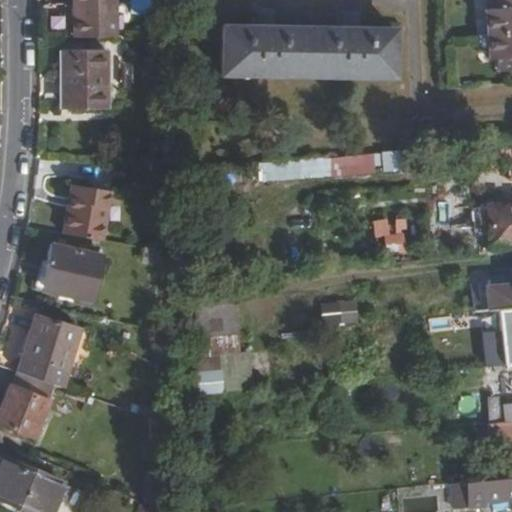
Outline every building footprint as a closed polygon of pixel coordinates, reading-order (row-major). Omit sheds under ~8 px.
[(113,0),(71,0),(71,36),(114,36),(113,0)] [(511,0),(495,0),(496,8),(511,7),(511,0)] [(511,7),(496,8),(482,9),(486,58),(495,57),(496,72),(511,70),(511,7)] [(251,27),(220,26),(219,74),(392,76),(394,28),(356,28),(356,18),(349,18),(349,10),(338,10),(337,28),(270,26),(270,17),(262,17),(262,9),(251,10),(251,27)] [(262,9),(262,17),(270,17),(270,9),(262,9)] [(65,75),(66,109),(106,108),(106,50),(57,50),(57,76),(65,75)] [(58,109),(66,109),(65,75),(57,76),(58,109)] [(505,140),(463,144),(464,163),(507,160),(505,140)] [(406,169),(405,149),(382,150),(383,170),(406,169)] [(381,155),(258,158),(258,178),(381,174),(381,155)] [(68,184),(64,206),(71,208),(74,185),(68,184)] [(64,206),(60,232),(100,239),(108,191),(74,185),(71,208),(64,206)] [(511,243),(511,202),(484,205),(487,246),(511,243)] [(373,219),(375,245),(408,243),(406,217),(373,219)] [(91,301),(101,255),(46,243),(37,283),(70,291),(69,296),(91,301)] [(160,264),(160,250),(143,247),(140,260),(160,264)] [(485,310),(511,307),(511,271),(482,274),(485,310)] [(231,277),(188,281),(193,337),(195,337),(199,393),(228,391),(226,368),(239,367),(241,390),(277,386),(273,350),(237,353),(235,335),(236,334),(231,277)] [(357,301),(323,300),(322,322),(356,323),(357,301)] [(511,307),(485,310),(482,310),(484,331),(511,328),(511,307)] [(54,385),(60,388),(79,327),(34,313),(15,372),(54,385)] [(501,364),(511,363),(511,345),(499,346),(501,364)] [(15,372),(12,372),(7,385),(47,401),(54,385),(15,372)] [(47,401),(7,385),(0,402),(0,425),(31,439),(47,401)] [(511,404),(500,405),(502,422),(511,420),(511,404)] [(511,420),(502,422),(491,422),(492,434),(511,432),(511,420)] [(0,500),(26,511),(49,511),(63,483),(0,455),(0,500)] [(511,461),(488,464),(489,480),(511,478),(511,461)] [(511,478),(489,480),(464,483),(466,507),(484,506),(483,502),(511,499),(511,478)]
